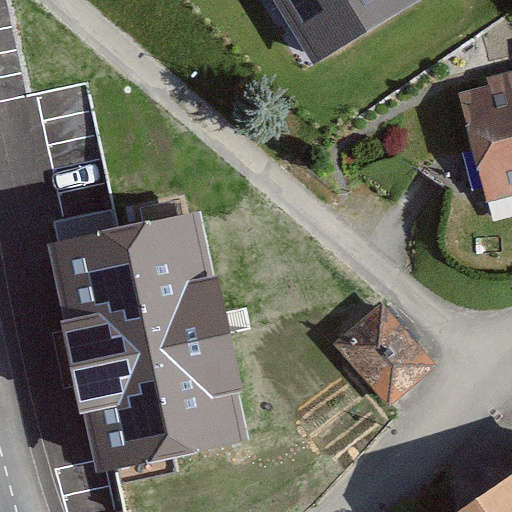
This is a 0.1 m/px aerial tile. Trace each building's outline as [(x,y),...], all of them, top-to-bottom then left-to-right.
[(14,3),(10,0),(0,0),(0,76),(5,73),(43,48),(14,3)] [(272,0),(312,66),(420,0),(272,0)] [(511,191),(511,80),(457,94),(469,143),(481,189),(483,199),(511,191)] [(183,343),(126,182),(88,196),(104,241),(68,254),(5,276),(26,338),(10,343),(35,414),(21,419),(53,507),(160,469),(115,342),(146,331),(154,353),(183,343)] [(432,367),(377,306),(335,343),(389,404),(432,367)] [(511,511),(511,483),(470,511),(511,511)]
